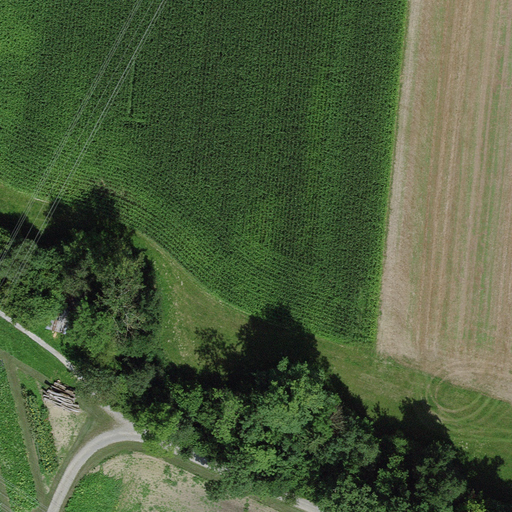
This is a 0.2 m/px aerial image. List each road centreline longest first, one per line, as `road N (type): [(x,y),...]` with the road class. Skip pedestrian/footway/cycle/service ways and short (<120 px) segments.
road 1 (track): [(132,430),(316,511)]
road 2 (track): [(50,511),(68,470),(132,430)]
